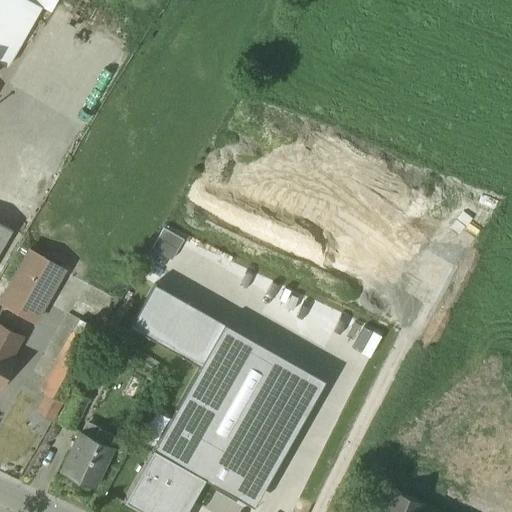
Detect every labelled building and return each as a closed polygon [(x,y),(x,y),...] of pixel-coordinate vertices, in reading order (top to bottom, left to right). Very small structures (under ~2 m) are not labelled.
[(42,7),(30,0),(0,0),(0,62),(7,67),(42,7)] [(0,249),(11,230),(0,222),(0,249)] [(65,270),(30,249),(0,302),(35,322),(65,270)] [(269,504),(335,371),(161,285),(141,326),(211,361),(169,446),(158,441),(130,498),(158,511),(199,511),(216,478),(269,504)] [(101,331),(79,319),(72,332),(94,345),(101,331)] [(0,324),(0,385),(15,359),(11,356),(22,337),(0,324)] [(94,345),(72,332),(55,363),(78,375),(95,346),(94,345)] [(78,375),(55,363),(40,390),(62,402),(78,375)] [(81,378),(59,422),(74,429),(89,398),(87,397),(94,384),(81,378)] [(94,438),(81,432),(62,471),(94,486),(113,447),(109,445),(114,435),(99,428),(94,438)] [(440,511),(424,504),(425,504),(390,488),(378,511),(440,511)]
